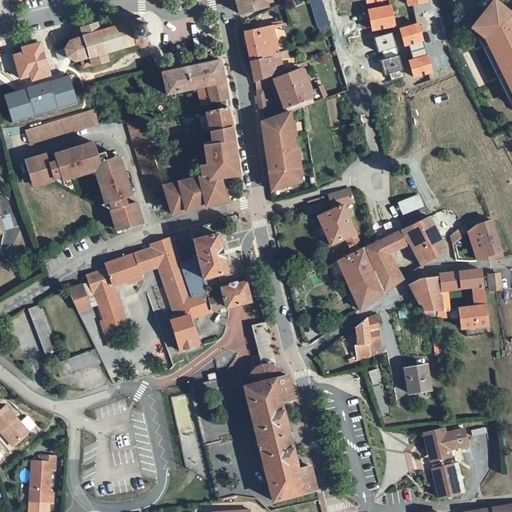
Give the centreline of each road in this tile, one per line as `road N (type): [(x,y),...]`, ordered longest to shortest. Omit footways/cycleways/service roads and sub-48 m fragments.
road 1 (unclassified): [(257,200),(99,256),(0,313)]
road 2 (residential): [(64,410),(73,417),(79,496),(110,509),(141,503),(162,481),(143,392)]
road 3 (residential): [(7,27),(71,9),(155,5),(177,14),(222,1)]
road 4 (residential): [(474,266),(424,271),(296,360)]
road 5 (unknown): [(17,159),(94,137),(113,140),(149,237)]
road 6 (tertiary): [(257,200),(222,1)]
road 7 (tertiary): [(334,511),(296,360)]
road 8 (residential): [(143,392),(219,347),(240,320)]
